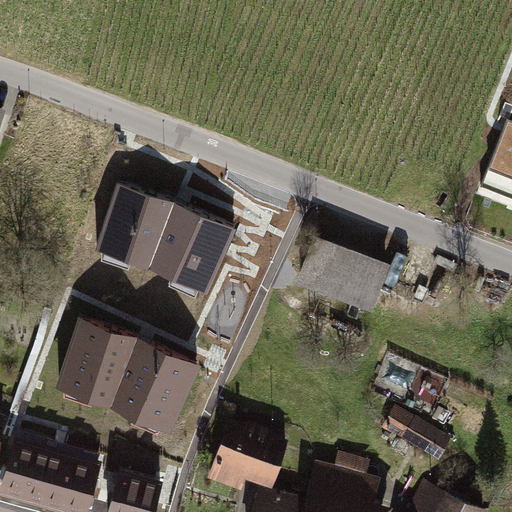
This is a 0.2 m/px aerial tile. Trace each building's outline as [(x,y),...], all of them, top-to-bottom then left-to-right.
[(0,134),(3,135),(8,106),(0,104),(0,134)] [(481,184),(511,196),(511,119),(508,118),(481,184)] [(151,261),(208,287),(236,226),(178,200),(120,179),(100,244),(151,261)] [(316,235),(300,280),(376,306),(392,261),(316,235)] [(140,334),(83,316),(62,381),(116,399),(169,425),(199,363),(140,334)] [(412,415),(399,406),(386,426),(400,434),(412,415)] [(229,419),(211,471),(239,480),(247,456),(277,466),(286,439),(229,419)] [(15,438),(1,483),(81,506),(94,460),(15,438)] [(305,499),(302,511),(382,511),(373,497),(378,478),(362,474),(366,459),(340,452),(336,468),(315,463),(305,499)] [(151,511),(160,476),(121,466),(109,511),(151,511)] [(481,511),(484,507),(425,479),(414,501),(421,511),(481,511)] [(302,511),(305,499),(279,491),(279,488),(261,489),(253,503),(251,511),(302,511)]
